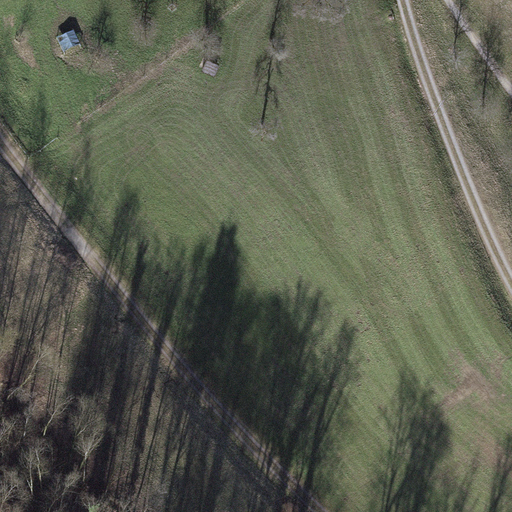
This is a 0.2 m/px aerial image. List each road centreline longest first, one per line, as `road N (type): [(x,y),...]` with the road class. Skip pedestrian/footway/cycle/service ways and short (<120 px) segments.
road 1 (track): [(322,511),(161,348),(0,132)]
road 2 (track): [(511,282),(433,95),(403,0)]
